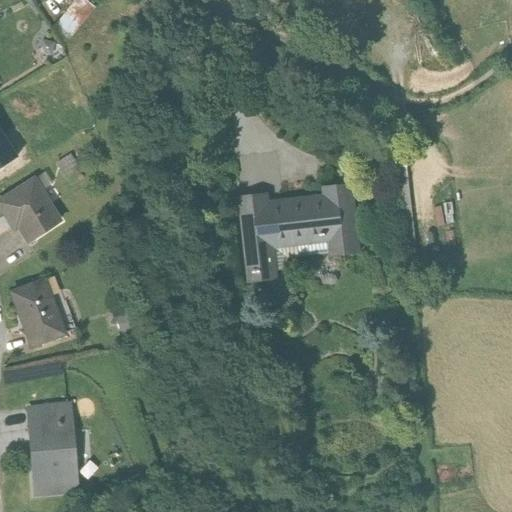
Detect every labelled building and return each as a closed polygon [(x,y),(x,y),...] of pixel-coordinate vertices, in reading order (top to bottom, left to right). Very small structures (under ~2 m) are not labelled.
[(71,0),(75,2),(53,28),(67,45),(100,7),(90,0),(71,0)] [(0,132),(0,170),(17,159),(0,132)] [(66,223),(37,177),(0,199),(0,209),(15,233),(20,230),(30,245),(66,223)] [(263,194),(232,197),(243,283),(275,279),(271,250),(321,244),(322,257),(356,253),(347,184),(316,188),(317,195),(264,201),(263,194)] [(49,278),(12,293),(34,350),(72,335),(49,278)] [(15,386),(72,376),(69,360),(12,370),(15,386)] [(76,401),(31,405),(40,498),(85,494),(76,401)]
